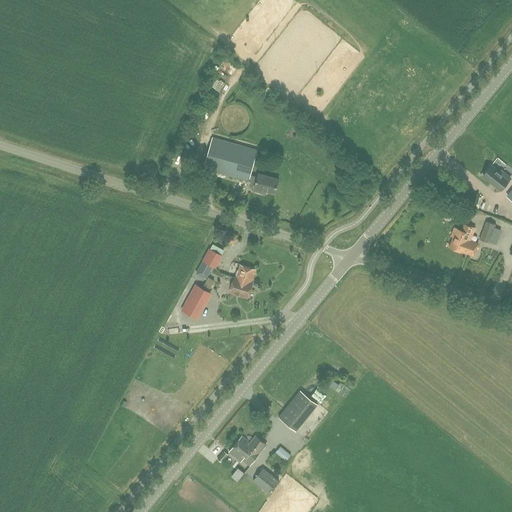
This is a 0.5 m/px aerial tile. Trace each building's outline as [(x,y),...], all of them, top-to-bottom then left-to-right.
[(262,189),(275,193),(279,179),(258,174),(257,177),(250,175),(257,150),(212,138),(204,168),(248,181),(256,183),(254,190),(261,192),(262,189)] [(499,173),(491,166),(483,175),(501,190),(511,178),(501,171),(499,173)] [(479,239),(489,243),(496,224),(486,221),(479,239)] [(449,247),(456,250),(475,256),(479,243),(471,240),(473,234),(471,233),(473,227),(465,224),(462,230),(454,227),(451,236),(453,236),(449,247)] [(221,255),(210,249),(203,261),(214,267),(221,255)] [(256,269),(240,264),(235,278),(234,277),(230,292),(248,298),(252,283),(251,283),(256,269)] [(210,288),(214,281),(208,278),(204,285),(210,288)] [(196,318),(206,300),(211,292),(196,284),(182,311),(196,318)] [(301,429),(312,412),(320,417),(325,410),(318,406),(321,402),(299,388),(281,417),(301,429)] [(259,453),(266,445),(256,436),(250,443),(242,436),(229,451),(241,461),(242,460),(250,466),(260,454),(259,453)] [(286,456),(290,451),(282,445),(278,450),(286,456)] [(222,462),(229,455),(224,451),(217,459),(222,462)] [(253,481),(268,493),(279,480),(263,468),(253,481)] [(238,481),(244,473),(238,469),(232,476),(238,481)] [(326,486),(340,499),(347,492),(332,478),(326,486)]
